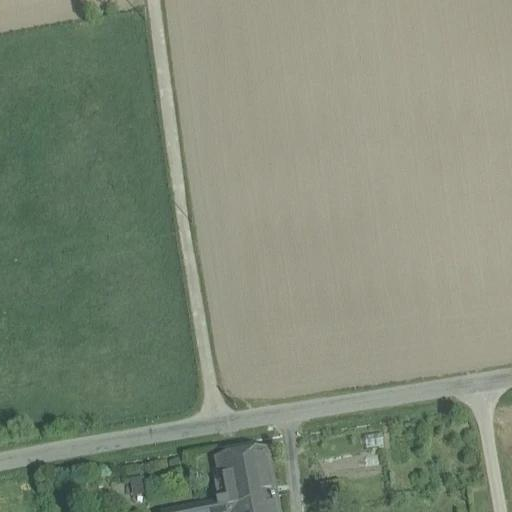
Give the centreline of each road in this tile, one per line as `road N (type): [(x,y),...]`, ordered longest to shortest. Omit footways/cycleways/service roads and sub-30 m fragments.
road 1 (unclassified): [(153,0),(215,425)]
road 2 (unclassified): [(511,378),(215,425)]
road 3 (unclassified): [(215,425),(0,464)]
road 4 (track): [(480,384),(502,511)]
